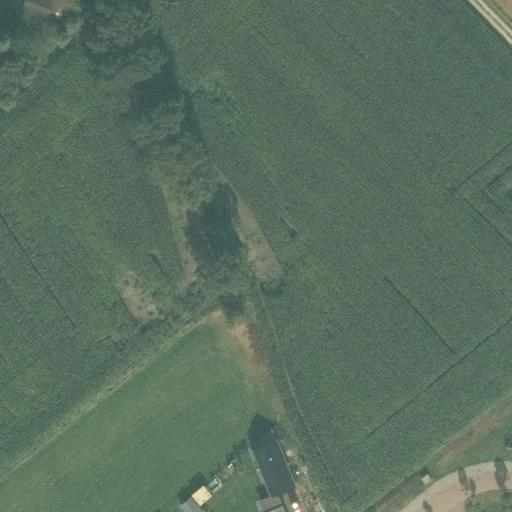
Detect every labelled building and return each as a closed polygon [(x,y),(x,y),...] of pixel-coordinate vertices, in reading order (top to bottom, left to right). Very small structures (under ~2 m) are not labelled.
[(22,0),(20,8),(58,21),(65,2),(58,0),(22,0)] [(486,91),(492,98),(493,97),(504,109),(511,101),(511,80),(503,89),(496,81),(486,91)] [(511,141),(511,118),(504,109),(493,97),(492,98),(474,115),(467,107),(457,117),(474,136),(484,128),(503,149),(511,141)] [(374,171),(386,184),(420,154),(404,136),(411,129),(402,119),(383,136),(391,146),(371,164),(376,169),(374,171)] [(433,193),(453,175),(443,165),(436,171),(420,154),(386,184),(398,198),(400,196),(405,201),(425,183),(433,193)] [(262,269),(295,243),(278,222),(246,249),(262,269)] [(311,262),(311,263),(312,262),(297,244),(296,245),(295,243),(262,269),(278,289),(311,262)] [(511,260),(503,250),(473,276),(489,294),(511,273),(511,260)] [(295,309),(327,283),(311,263),(311,262),(278,289),(295,309)] [(511,299),(511,273),(489,294),(502,308),(511,299)] [(511,299),(502,308),(511,319),(511,299)] [(363,396),(394,371),(379,352),(348,377),(363,396)] [(376,412),(406,387),(407,386),(395,370),(394,371),(363,396),(376,412)] [(388,428),(419,402),(406,387),(376,412),(388,428)] [(293,396),(277,409),(308,446),(324,433),(293,396)] [(401,443),(432,418),(419,402),(388,428),(401,443)] [(416,462),(447,437),(432,418),(401,443),(416,462)] [(296,487),(277,440),(252,450),(271,497),(296,487)] [(373,483),(353,460),(334,475),(345,489),(318,511),(319,511),(367,511),(373,508),(361,493),(373,483)] [(192,511),(199,507),(191,497),(180,507),(184,511),(192,511)]
